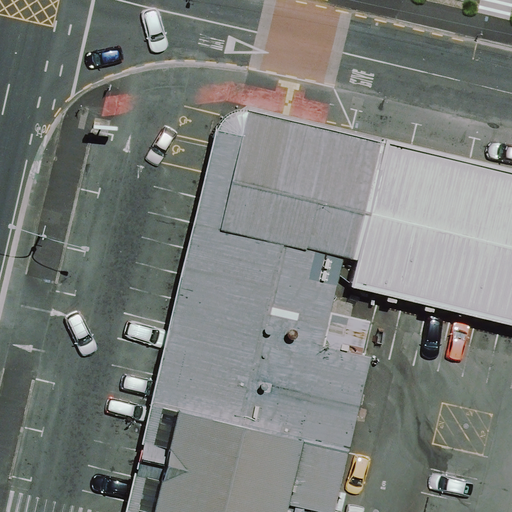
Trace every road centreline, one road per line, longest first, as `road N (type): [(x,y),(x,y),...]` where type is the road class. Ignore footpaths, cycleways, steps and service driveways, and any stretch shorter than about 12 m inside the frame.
road 1 (residential): [(118,0),(511,96)]
road 2 (trunk): [(34,0),(0,134)]
